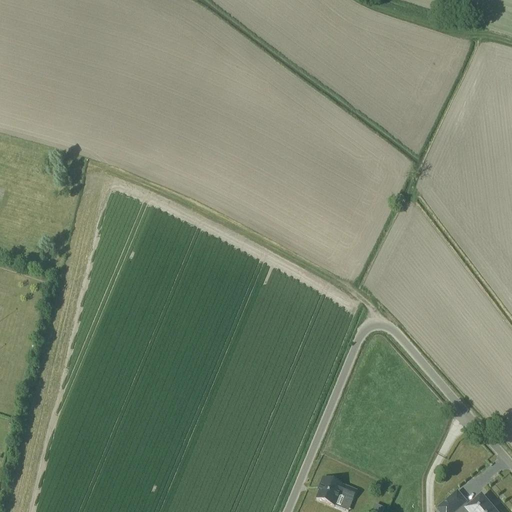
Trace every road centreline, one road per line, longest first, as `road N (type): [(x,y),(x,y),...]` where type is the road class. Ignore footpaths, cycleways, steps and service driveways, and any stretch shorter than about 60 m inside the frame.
road 1 (unclassified): [(293,511),(361,342),(373,322),(384,322)]
road 2 (unclassified): [(511,464),(384,322)]
road 3 (track): [(357,0),(468,38),(511,42)]
